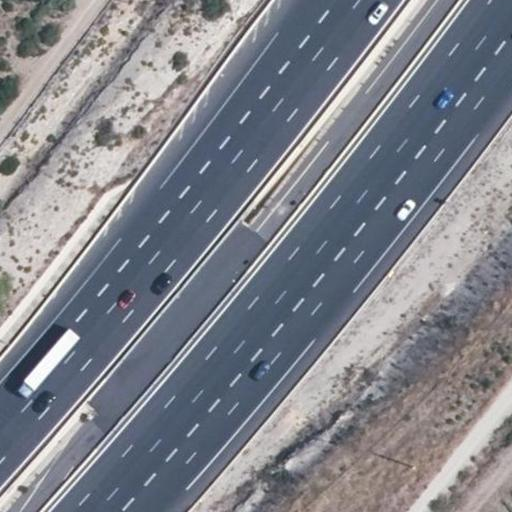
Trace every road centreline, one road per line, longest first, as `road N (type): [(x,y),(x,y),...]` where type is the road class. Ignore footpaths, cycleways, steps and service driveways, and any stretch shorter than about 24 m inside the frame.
road 1 (motorway): [(102,511),(289,300),(511,15)]
road 2 (motorway): [(352,0),(113,306),(0,435)]
road 3 (track): [(0,113),(88,0)]
road 4 (track): [(425,511),(511,409)]
